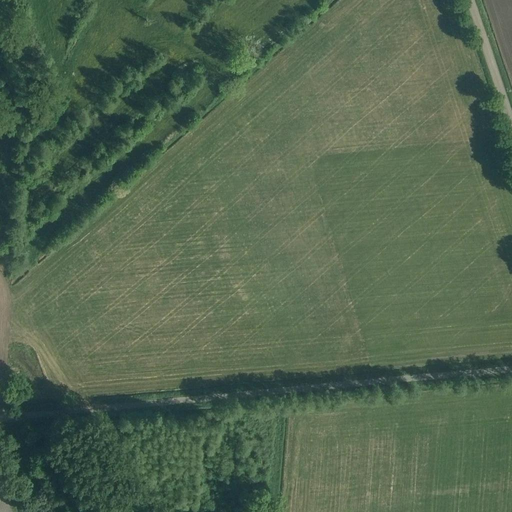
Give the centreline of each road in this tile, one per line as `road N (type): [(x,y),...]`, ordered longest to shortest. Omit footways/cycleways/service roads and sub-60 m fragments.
road 1 (unclassified): [(0,417),(511,368)]
road 2 (unclassified): [(511,125),(470,0)]
